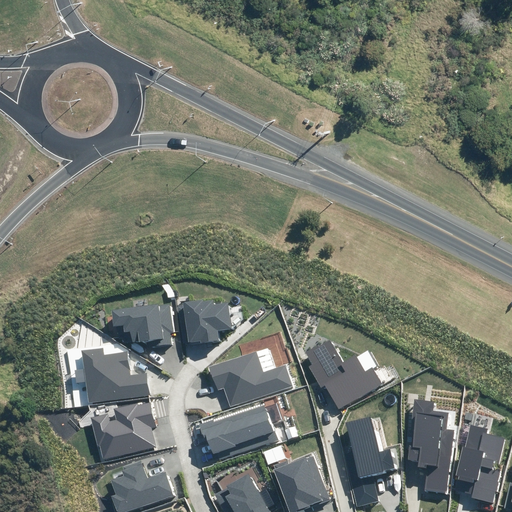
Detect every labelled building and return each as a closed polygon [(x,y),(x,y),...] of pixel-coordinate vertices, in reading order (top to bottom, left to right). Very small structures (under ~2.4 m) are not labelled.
[(217,331),(231,329),(228,303),(214,305),(213,300),(203,302),(203,299),(182,302),(188,342),(200,341),(200,343),(219,341),(217,331)] [(153,347),(172,344),(170,332),(173,332),(169,303),(111,311),(113,326),(123,325),(124,331),(128,331),(130,341),(139,339),(139,342),(152,340),(153,347)] [(325,385),(339,409),(382,383),(372,367),(366,371),(356,354),(342,362),(328,338),(305,352),(312,364),(308,366),(321,387),(325,385)] [(102,347),(82,350),(89,403),(151,395),(148,372),(130,374),(127,352),(103,355),(102,347)] [(231,407),(293,386),(285,365),(263,372),(257,351),(209,367),(217,391),(224,388),(231,407)] [(425,489),(447,492),(454,430),(446,429),(448,412),(433,411),(434,401),(414,399),(411,420),(415,420),(412,445),(410,445),(408,459),(420,460),(419,467),(428,468),(425,489)] [(107,413),(90,418),(98,446),(100,446),(104,459),(156,446),(152,428),(156,427),(150,402),(137,405),(136,402),(113,408),(115,420),(109,421),(107,413)] [(219,460),(278,439),(266,405),(215,423),(213,419),(198,424),(204,439),(207,438),(213,455),(217,453),(219,460)] [(357,507),(379,501),(373,474),(395,469),(390,449),(378,452),(370,416),(346,422),(355,457),(346,459),(357,507)] [(471,497),(493,503),(496,491),(498,492),(500,482),(499,482),(502,470),(499,469),(507,439),(487,434),(488,429),(471,425),(465,447),(462,446),(455,475),(459,476),(456,489),(472,494),(471,497)] [(285,430),(288,440),(299,436),(295,426),(285,430)] [(274,470),(289,511),(305,511),(315,508),(314,506),(330,500),(313,456),(307,459),(306,457),(288,464),(286,460),(274,465),(276,469),(274,470)] [(116,495),(111,496),(116,511),(125,511),(173,496),(165,472),(147,478),(141,460),(123,466),(124,470),(122,471),(124,476),(111,480),(116,495)] [(268,511),(247,474),(226,485),(227,487),(214,494),(224,511),(268,511)]
